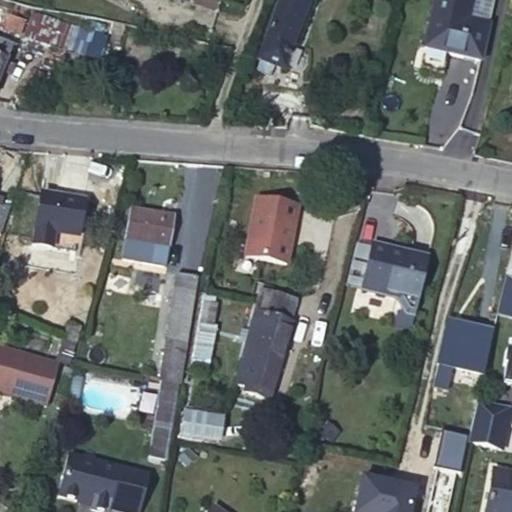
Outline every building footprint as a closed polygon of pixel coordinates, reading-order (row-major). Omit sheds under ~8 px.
[(307,0),(280,0),(258,62),(271,67),(281,70),(307,0)] [(467,0),(431,0),(420,47),(477,61),(485,29),(484,29),(463,24),(467,0)] [(491,1),(486,0),(467,0),(463,24),(484,29),(491,1)] [(72,29),(32,15),(24,40),(63,54),(72,29)] [(271,67),(258,62),(254,72),(266,77),(271,67)] [(0,195),(0,232),(8,209),(10,205),(1,203),(2,196),(0,195)] [(81,203),(39,196),(31,244),(74,251),(81,203)] [(294,209),(253,200),(242,259),(283,266),(287,246),(282,241),(283,235),(289,236),(294,209)] [(170,218),(130,211),(122,261),(162,268),(170,218)] [(511,242),(492,331),(511,335),(511,330),(511,242)] [(382,252),(368,249),(358,290),(394,298),(404,315),(413,318),(426,261),(394,254),(386,258),(382,252)] [(160,379),(177,386),(195,279),(176,276),(160,379)] [(244,390),(269,397),(289,324),(287,324),(292,302),(258,292),(233,387),(238,389),(244,390)] [(206,296),(201,326),(210,327),(215,299),(206,296)] [(448,369),(482,377),(491,333),(446,323),(442,339),(440,350),(433,381),(445,383),(448,369)] [(60,341),(75,347),(79,329),(65,325),(60,341)] [(210,327),(201,326),(191,371),(204,375),(213,329),(210,327)] [(511,339),(509,353),(504,352),(501,365),(503,366),(499,385),(511,387),(511,339)] [(75,347),(60,341),(55,359),(70,364),(75,347)] [(57,366),(0,349),(0,396),(44,409),(57,366)] [(63,370),(54,401),(61,403),(70,372),(63,370)] [(165,461),(177,386),(160,379),(147,458),(165,461)] [(77,413),(128,419),(132,387),(81,381),(77,413)] [(260,434),(269,397),(244,390),(234,426),(260,434)] [(510,409),(476,402),(466,444),(502,451),(510,409)] [(179,441),(220,446),(223,421),(182,416),(179,441)] [(66,458),(56,499),(91,507),(89,511),(107,511),(112,511),(137,511),(146,477),(66,458)] [(445,511),(452,476),(435,472),(426,511),(445,511)] [(511,511),(511,477),(491,472),(482,511),(511,511)]
